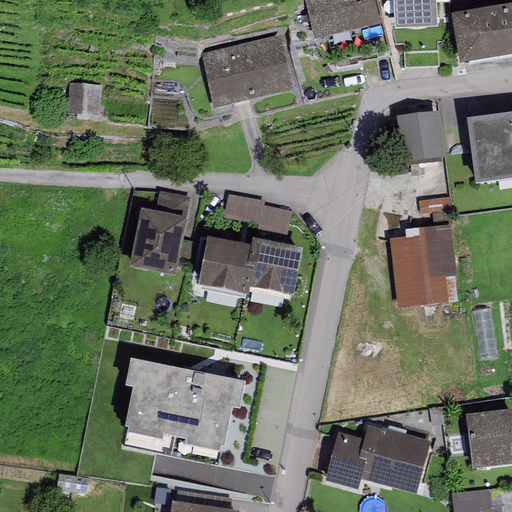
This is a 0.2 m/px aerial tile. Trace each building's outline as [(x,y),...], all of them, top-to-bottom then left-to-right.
[(304,0),(314,39),(373,25),(366,0),(304,0)] [(392,0),(394,29),(437,27),(435,0),(392,0)] [(511,3),(451,14),(459,63),(511,53),(511,3)] [(280,35),(200,53),(212,109),(292,91),(280,35)] [(99,116),(101,86),(69,84),(67,114),(99,116)] [(439,111),(396,116),(403,166),(441,161),(440,157),(444,156),(439,111)] [(511,112),(466,118),(475,183),(511,178),(511,112)] [(190,198),(159,192),(155,211),(186,218),(190,198)] [(264,201),(228,195),(223,219),(258,225),(257,230),(286,235),(291,212),(263,207),(264,201)] [(423,201),(424,223),(448,221),(447,199),(423,201)] [(155,211),(140,208),(128,267),(174,276),(186,218),(155,211)] [(449,225),(404,230),(405,237),(390,239),(397,309),(448,304),(445,278),(455,277),(449,225)] [(242,285),(251,245),(207,236),(197,284),(248,295),(250,287),(242,285)] [(302,248),(252,238),(251,245),(242,285),(250,287),(292,295),(302,248)] [(489,309),(471,312),(478,361),(496,358),(489,309)] [(244,382),(130,358),(125,386),(132,387),(124,427),(127,428),(123,448),(216,467),(220,446),(224,447),(232,407),(239,409),(244,382)] [(511,410),(511,409),(465,414),(471,469),(511,463),(511,410)] [(380,430),(367,426),(363,439),(338,432),(325,481),(357,490),(360,479),(416,495),(430,442),(381,428),(380,430)] [(504,511),(502,488),(451,494),(453,511),(504,511)] [(176,490),(175,501),(229,510),(231,499),(176,490)] [(175,501),(171,501),(169,511),(238,511),(239,511),(229,510),(175,501)]
